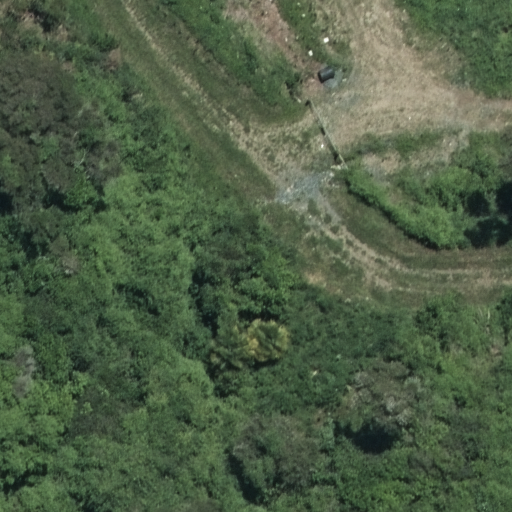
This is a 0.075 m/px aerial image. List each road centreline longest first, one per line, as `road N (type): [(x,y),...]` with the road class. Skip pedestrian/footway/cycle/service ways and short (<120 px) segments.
road 1 (track): [(511,279),(428,273),(375,256),(284,201),(273,174),(280,157),(305,140),(511,117)]
road 2 (track): [(439,125),(356,0)]
